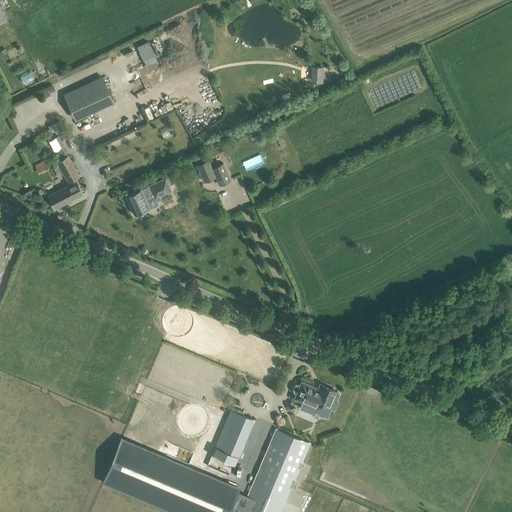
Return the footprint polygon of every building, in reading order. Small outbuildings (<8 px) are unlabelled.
[(138,45),(146,64),(158,59),(150,40),(138,45)] [(306,81),(318,74),(312,66),(301,73),(306,81)] [(33,71),(21,75),(23,82),(36,78),(33,71)] [(113,101),(102,77),(64,94),(76,119),(113,101)] [(53,152),(64,148),(60,136),(49,141),(53,152)] [(247,168),(264,163),(261,155),(244,159),(247,168)] [(64,174),(68,181),(78,176),(68,156),(53,163),(55,167),(59,165),(60,166),(64,174)] [(197,165),(204,181),(215,176),(219,184),(230,179),(223,163),(212,168),(208,160),(197,165)] [(39,173),(49,169),(47,162),(36,166),(39,173)] [(141,189),(126,195),(134,215),(149,208),(146,200),(154,197),(155,198),(171,191),(165,178),(149,185),(149,186),(141,190),(141,189)] [(55,208),(82,194),(75,181),(49,196),(55,208)] [(319,414),(322,416),(323,415),(327,417),(331,408),(330,407),(336,391),(320,384),(318,389),(301,381),(300,385),(298,384),(296,384),(294,386),(293,389),(293,391),(294,393),(296,394),(294,398),(316,407),(315,412),(319,413),(319,414)] [(232,406),(227,419),(215,447),(238,456),(254,420),(242,415),(243,411),(232,406)] [(248,495),(241,511),(240,511),(280,511),(310,443),(276,429),(248,495)] [(241,511),(248,495),(237,491),(238,488),(122,439),(104,481),(176,511),(227,511),(230,506),(241,511)]
